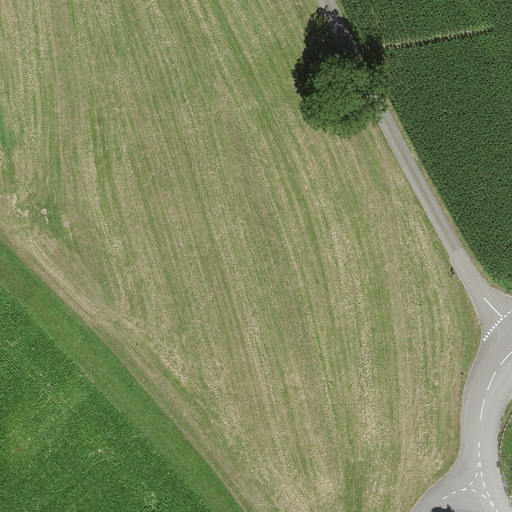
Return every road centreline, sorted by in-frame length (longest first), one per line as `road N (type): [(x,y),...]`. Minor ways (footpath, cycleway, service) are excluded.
road 1 (track): [(511,335),(378,105),(329,0)]
road 2 (residential): [(483,484),(477,425),(493,372),(511,354)]
